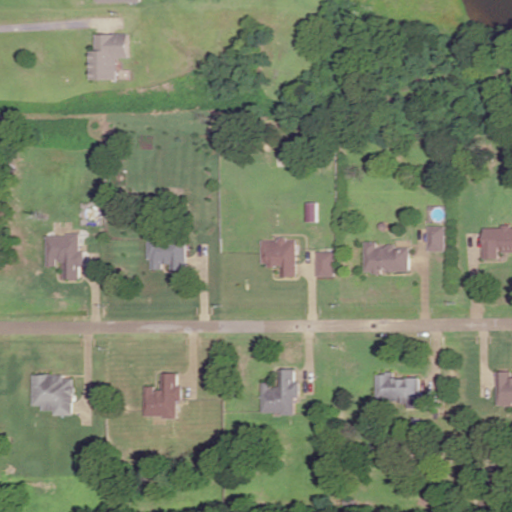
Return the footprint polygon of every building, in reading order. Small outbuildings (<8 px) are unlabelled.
[(128,33),(95,33),(95,50),(90,50),(90,79),(116,79),(116,57),(128,57),(128,33)] [(308,202),(308,221),(318,221),(317,202),(308,202)] [(429,251),(447,250),(446,225),(429,226),(429,251)] [(502,258),(502,252),(511,251),(511,226),(485,227),(485,258),(502,258)] [(48,266),(58,266),(58,261),(65,261),(66,279),(84,278),(84,250),(81,250),(81,233),(47,234),(48,266)] [(188,239),(149,238),(149,260),(153,260),(152,269),(165,269),(165,263),(174,263),(174,270),(188,270),(188,239)] [(263,239),(263,265),(283,265),(283,276),(298,276),(298,239),(263,239)] [(411,246),(378,246),(378,241),(365,242),(366,272),(411,271),(411,246)] [(335,276),(336,252),(319,251),(318,276),(335,276)] [(263,412),(296,412),(296,396),(301,396),(300,381),(295,381),(295,369),(278,369),(278,387),(273,387),(273,382),(262,382),(263,412)] [(499,405),(511,404),(511,370),(498,371),(499,405)] [(178,417),(179,400),(184,400),(184,386),(178,386),(178,373),(163,372),(163,387),(145,387),(145,416),(178,417)] [(420,378),(394,377),(394,373),(377,373),(376,401),(420,402),(420,378)] [(33,405),(43,405),(42,409),(55,410),(55,414),(73,414),(74,375),(34,374),(33,405)]
